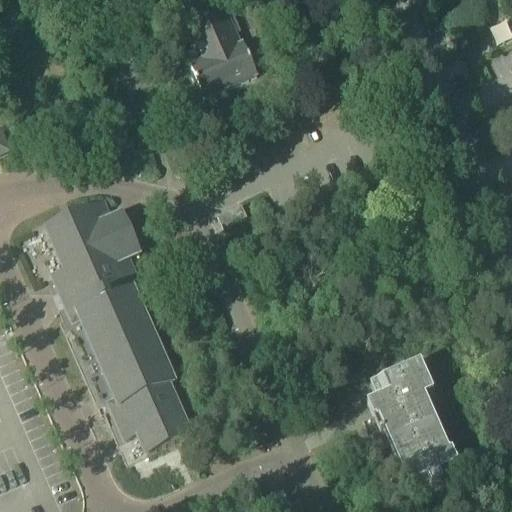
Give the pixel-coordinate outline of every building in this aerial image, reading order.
[(232,0),(181,0),(160,9),(168,27),(180,22),(199,66),(186,72),(201,106),(256,81),(241,47),(238,48),(225,20),(238,14),(232,0)] [(56,101),(33,112),(41,129),(64,119),(56,101)] [(190,443),(167,391),(172,389),(131,296),(140,293),(127,264),(138,259),(120,218),(108,224),(101,208),(45,233),(66,282),(53,287),(70,326),(78,322),(117,410),(108,414),(117,435),(132,429),(146,462),(190,443)] [(240,211),(216,222),(221,234),(245,223),(240,211)] [(372,423),(362,428),(374,457),(388,451),(400,478),(398,479),(404,494),(428,484),(431,492),(443,487),(440,479),(460,470),(447,440),(443,442),(426,401),(433,398),(420,368),(369,390),(376,405),(366,409),(372,423)]
